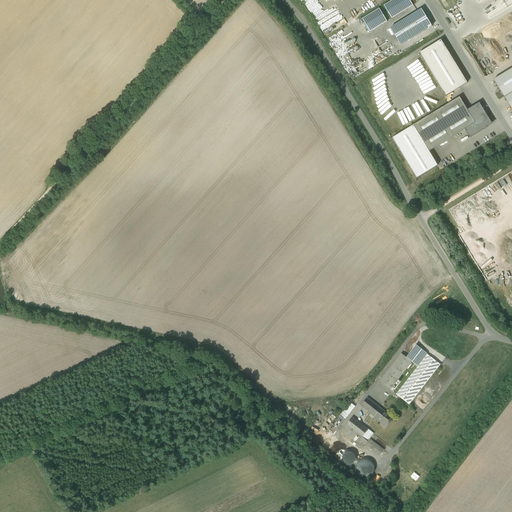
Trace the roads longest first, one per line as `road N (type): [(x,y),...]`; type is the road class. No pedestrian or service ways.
road 1 (unclassified): [(420,219),(284,0)]
road 2 (track): [(54,186),(225,0)]
road 3 (residential): [(511,138),(428,0)]
road 4 (unclassified): [(511,342),(487,328),(420,219)]
